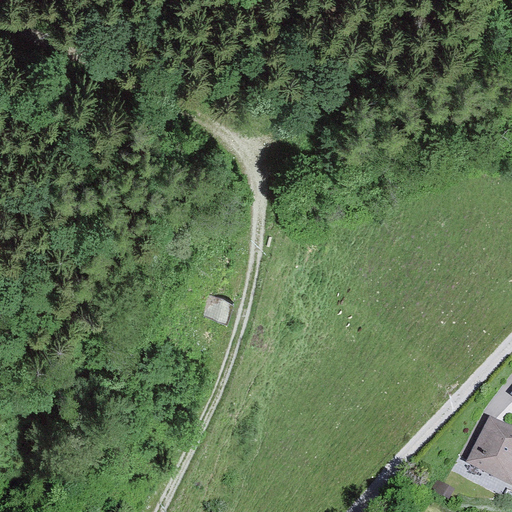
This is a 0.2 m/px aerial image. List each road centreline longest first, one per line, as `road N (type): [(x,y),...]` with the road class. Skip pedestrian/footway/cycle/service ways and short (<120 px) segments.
road 1 (track): [(165,511),(202,442),(243,326),(264,217),(245,160),(216,128),(32,27),(0,18)]
road 2 (unclassified): [(358,511),(511,342)]
